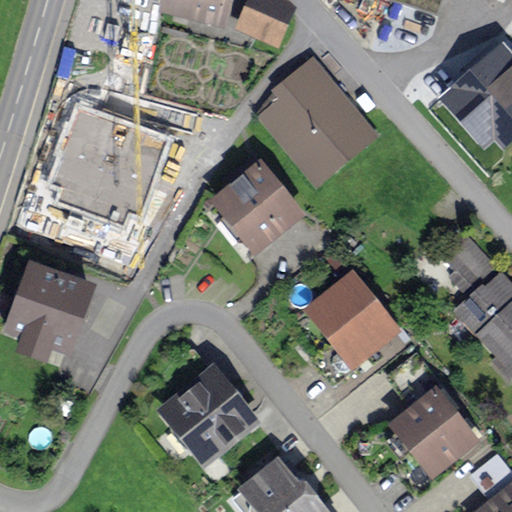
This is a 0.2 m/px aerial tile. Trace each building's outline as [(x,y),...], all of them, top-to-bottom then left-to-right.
[(150,0),(148,9),(211,26),(218,0),(150,0)] [(250,0),(238,0),(228,28),(273,45),(285,13),(250,0)] [(392,0),(431,13),(435,0),(392,0)] [(511,58),(498,43),(472,67),(491,87),(511,67),(511,58)] [(268,115),(318,175),(371,132),(315,64),(282,92),(288,99),(268,115)] [(260,167),(214,202),(250,250),(296,214),(260,167)] [(461,313),(511,367),(511,287),(466,238),(447,256),(482,293),(461,313)] [(341,255),(331,263),(340,276),(351,268),(341,255)] [(31,268),(10,328),(25,334),(20,346),(46,356),(51,343),(69,349),(90,289),(31,268)] [(353,279),(313,311),(354,362),(394,330),(353,279)] [(215,370),(164,412),(204,462),(256,420),(215,370)] [(435,391),(387,430),(426,479),(474,441),(435,391)] [(312,511),(270,463),(228,499),(238,511),(312,511)] [(511,511),(511,486),(479,511),(511,511)]
